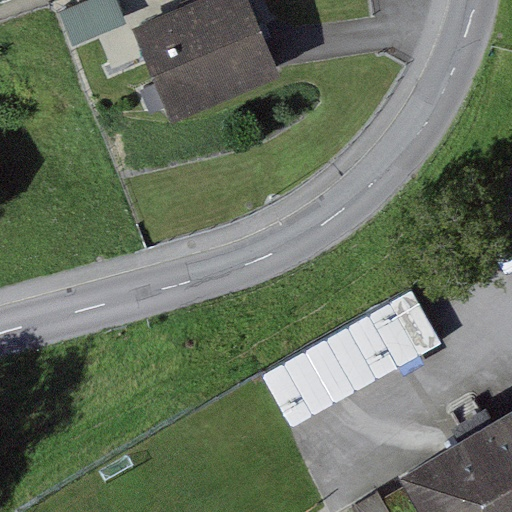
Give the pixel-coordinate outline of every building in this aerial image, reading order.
[(122,0),(84,0),(64,8),(78,41),(131,20),(122,0)] [(270,0),(205,0),(155,22),(196,116),(301,70),(270,0)] [(134,25),(79,45),(90,76),(145,56),(134,25)] [(0,142),(0,198),(15,194),(0,142)] [(289,420),(450,348),(425,294),(265,365),(289,420)] [(511,511),(511,417),(425,468),(451,511),(511,511)]
